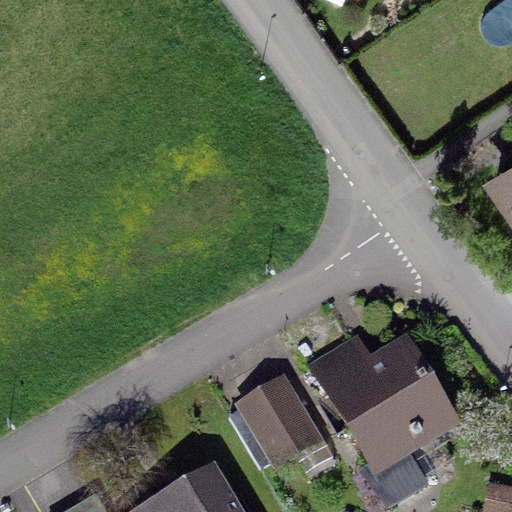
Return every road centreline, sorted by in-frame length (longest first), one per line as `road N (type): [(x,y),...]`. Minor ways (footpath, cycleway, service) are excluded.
road 1 (residential): [(411,217),(0,465)]
road 2 (residential): [(250,0),(411,217)]
road 3 (residential): [(411,217),(511,356)]
